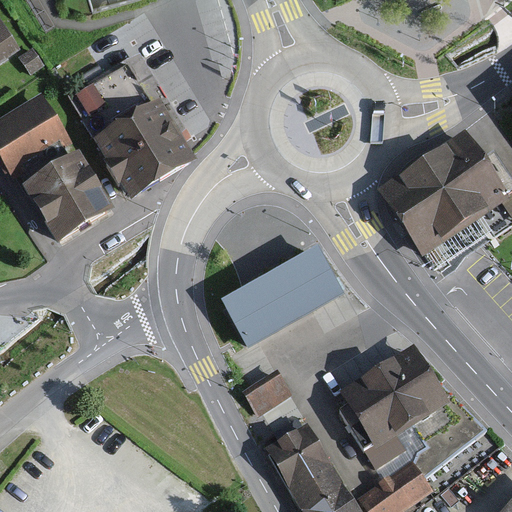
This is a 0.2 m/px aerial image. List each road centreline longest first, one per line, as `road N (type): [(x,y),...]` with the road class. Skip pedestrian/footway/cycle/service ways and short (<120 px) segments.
road 1 (primary): [(331,186),(378,262),(511,411)]
road 2 (tertiary): [(178,309),(278,511)]
road 3 (tertiary): [(263,152),(225,175),(187,226),(178,309)]
road 4 (tertiary): [(511,64),(436,105),(388,112)]
road 5 (unclassified): [(104,343),(0,425)]
road 6 (residential): [(0,177),(65,278)]
road 7 (primary): [(388,112),(375,81),(349,60),(296,60)]
